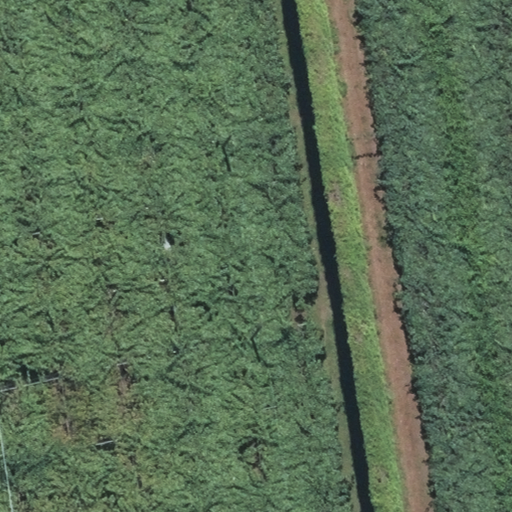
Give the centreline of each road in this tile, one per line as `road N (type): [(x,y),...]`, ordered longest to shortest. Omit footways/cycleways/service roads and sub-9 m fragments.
road 1 (track): [(452,511),(373,0)]
road 2 (track): [(283,0),(355,511)]
